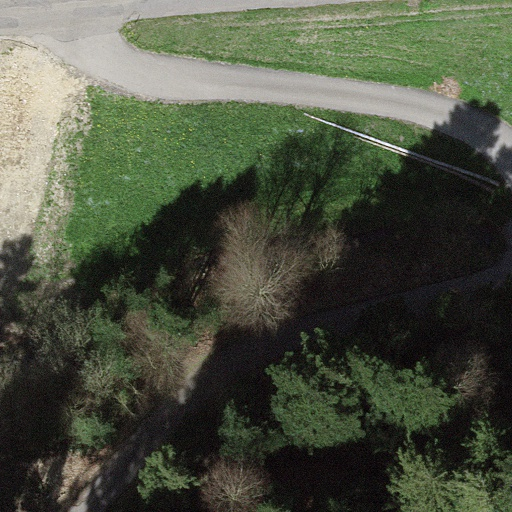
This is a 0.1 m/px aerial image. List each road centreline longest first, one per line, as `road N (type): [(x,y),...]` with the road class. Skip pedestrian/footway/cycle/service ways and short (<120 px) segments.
road 1 (unclassified): [(511,271),(474,289),(330,319),(228,362),(172,409),(77,511)]
road 2 (unclassified): [(50,4),(102,58),(135,69),(421,106),(511,150)]
